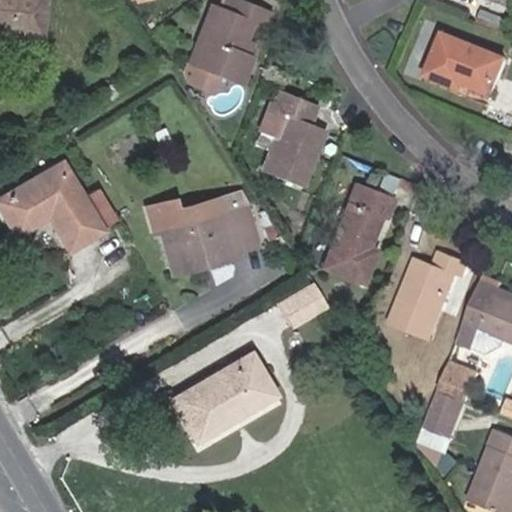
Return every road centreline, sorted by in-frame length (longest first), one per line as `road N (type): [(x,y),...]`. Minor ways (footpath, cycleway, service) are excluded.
road 1 (unknown): [(0,438),(259,271)]
road 2 (residential): [(511,216),(442,163),(390,108),(346,44),(328,0)]
